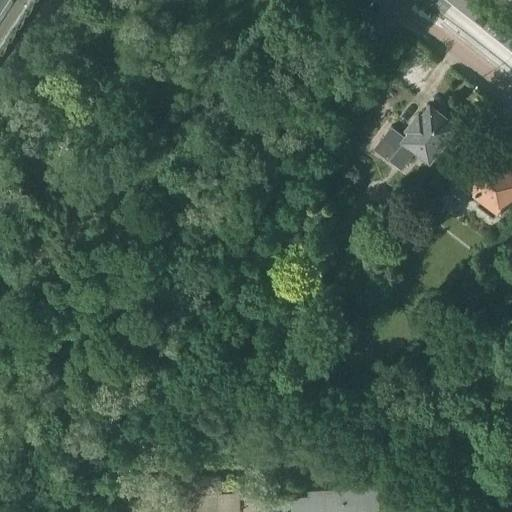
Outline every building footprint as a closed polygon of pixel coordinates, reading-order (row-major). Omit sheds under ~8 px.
[(406,139),(392,128),(376,148),(401,167),(418,146),(430,156),(454,124),(431,106),(423,117),(420,114),(411,127),(414,129),(406,139)] [(488,156),(477,148),(472,144),(453,168),(458,172),(466,178),(462,183),(472,191),(468,196),(477,203),(476,204),(494,217),(498,211),(499,212),(511,195),(511,169),(490,153),(488,156)] [(330,270),(337,259),(323,249),(315,259),(330,270)] [(248,320),(262,329),(277,306),(263,297),(248,320)] [(378,511),(377,479),(337,481),(337,487),(308,489),(308,494),(261,497),(261,511),(378,511)]
